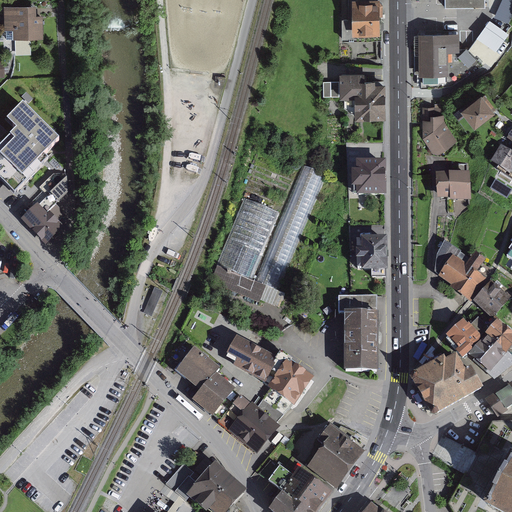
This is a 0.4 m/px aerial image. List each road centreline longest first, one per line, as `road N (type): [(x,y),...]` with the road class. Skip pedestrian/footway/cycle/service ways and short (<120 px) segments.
road 1 (primary): [(397,0),(400,353),(388,428)]
road 2 (residential): [(261,511),(220,444),(125,344)]
road 3 (unclassified): [(125,344),(0,207)]
road 4 (tertiary): [(388,428),(428,430),(511,377)]
